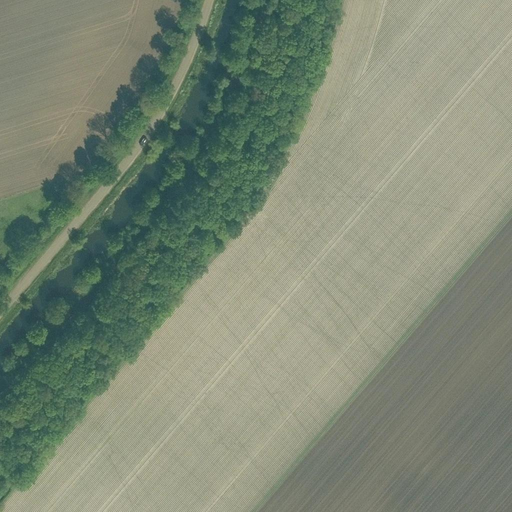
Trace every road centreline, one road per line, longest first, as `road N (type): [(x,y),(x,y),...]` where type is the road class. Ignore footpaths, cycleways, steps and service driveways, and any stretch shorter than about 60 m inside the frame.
road 1 (track): [(260,0),(234,92),(193,162),(0,395)]
road 2 (unclassified): [(0,310),(146,136),(209,0)]
